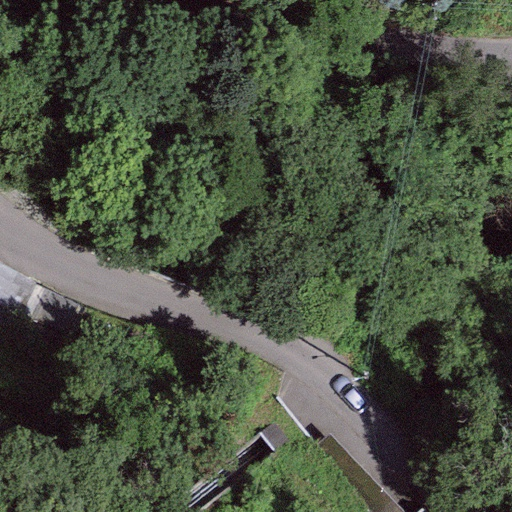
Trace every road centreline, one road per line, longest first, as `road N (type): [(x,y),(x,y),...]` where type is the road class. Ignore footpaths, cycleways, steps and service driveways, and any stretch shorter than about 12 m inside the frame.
road 1 (residential): [(0,227),(82,274),(261,334),(326,375),(461,511)]
road 2 (residential): [(511,57),(443,55),(90,0)]
